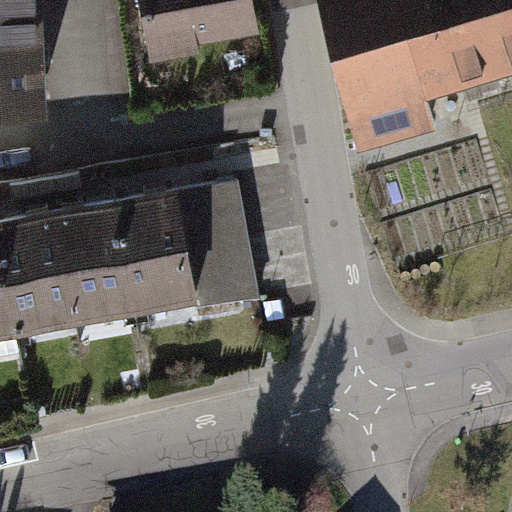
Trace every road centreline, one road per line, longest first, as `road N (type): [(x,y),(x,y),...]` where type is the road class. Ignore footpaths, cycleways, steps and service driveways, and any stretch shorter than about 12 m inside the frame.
road 1 (residential): [(297,0),(365,402)]
road 2 (residential): [(0,494),(365,402)]
road 3 (residential): [(365,402),(511,369)]
